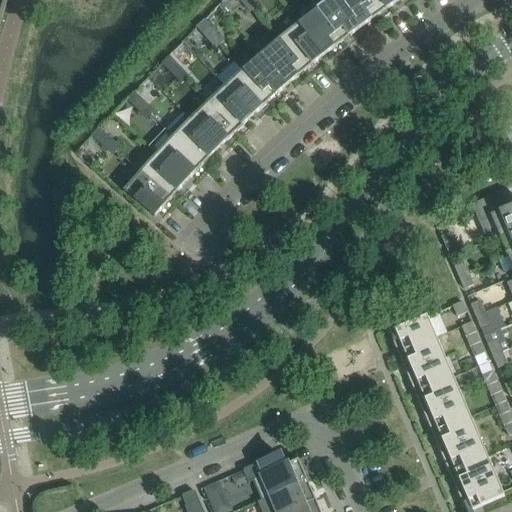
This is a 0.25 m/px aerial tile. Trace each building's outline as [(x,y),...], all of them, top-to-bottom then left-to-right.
[(257,7),(251,0),(243,0),(241,2),(249,13),(257,7)] [(360,30),(338,0),(331,0),(317,11),(342,44),(354,34),(360,30)] [(379,16),(367,0),(338,0),(360,30),(368,24),(379,16)] [(398,3),(396,0),(367,0),(379,16),(390,9),(398,3)] [(342,44),(317,11),(298,25),(323,58),(342,44)] [(213,32),(204,22),(197,28),(206,39),(213,32)] [(323,58),(298,25),(279,40),(305,72),(316,64),(323,58)] [(223,43),(213,32),(206,39),(215,49),(223,43)] [(305,72),(279,40),(260,56),(287,87),(296,80),(305,72)] [(287,87),(260,56),(242,72),(270,103),(279,94),(287,87)] [(171,74),(179,67),(169,57),(162,64),(171,74)] [(188,77),(179,67),(171,74),(181,84),(188,77)] [(270,103),(242,72),(234,79),(224,88),(252,118),(270,103)] [(252,118),(224,88),(214,98),(207,104),(236,134),(252,118)] [(144,103),(134,93),(127,101),(137,110),(144,103)] [(154,113),(144,103),(137,110),(146,120),(154,113)] [(236,134),(207,104),(190,121),(219,150),(236,134)] [(183,114),(166,131),(203,167),(219,150),(190,121),(183,114)] [(109,139),(99,129),(92,137),(102,146),(109,139)] [(165,130),(148,148),(156,155),(187,184),(203,167),(166,131),(165,130)] [(119,148),(109,139),(102,146),(113,156),(119,148)] [(187,184),(156,155),(146,166),(140,173),(171,201),(179,192),(187,184)] [(171,201),(140,173),(132,182),(124,192),(155,219),(171,201)] [(511,231),(511,207),(509,209),(502,193),(472,206),(487,242),(499,237),(511,231)] [(508,257),(511,255),(511,231),(499,237),(508,257)] [(456,246),(451,234),(441,238),(446,250),(456,246)] [(511,255),(508,257),(498,261),(504,274),(511,270),(511,255)] [(468,274),(463,262),(453,266),(459,278),(468,274)] [(473,286),(468,274),(459,278),(464,290),(473,286)] [(476,318),(485,314),(480,302),(470,306),(476,318)] [(467,313),(463,303),(453,307),(453,308),(457,318),(467,313)] [(490,326),(485,314),(476,318),(481,330),(490,326)] [(502,494),(427,319),(427,318),(390,334),(389,330),(388,331),(465,511),(466,511),(466,510),(502,494)] [(476,334),(471,324),(461,328),(466,338),(476,334)] [(480,344),(476,334),(466,338),(470,348),(480,344)] [(502,353),(497,341),(488,346),(493,357),(502,353)] [(484,354),(480,344),(470,348),(474,358),(484,354)] [(507,365),(502,353),(493,357),(498,369),(507,365)] [(497,383),(493,373),(483,377),(487,387),(497,383)] [(501,393),(497,383),(487,387),(491,397),(501,393)] [(505,403),(501,393),(491,397),(495,407),(505,403)] [(510,413),(505,403),(495,407),(500,417),(510,413)] [(511,423),(511,418),(510,413),(500,417),(504,427),(511,423)] [(270,498),(307,482),(298,461),(272,473),(268,462),(243,472),(248,484),(253,482),(262,502),(270,498)] [(291,511),(316,502),(307,482),(270,498),(276,511),(291,511)] [(203,511),(195,493),(183,498),(186,506),(188,511),(203,511)] [(320,511),(316,502),(291,511),(320,511)]
